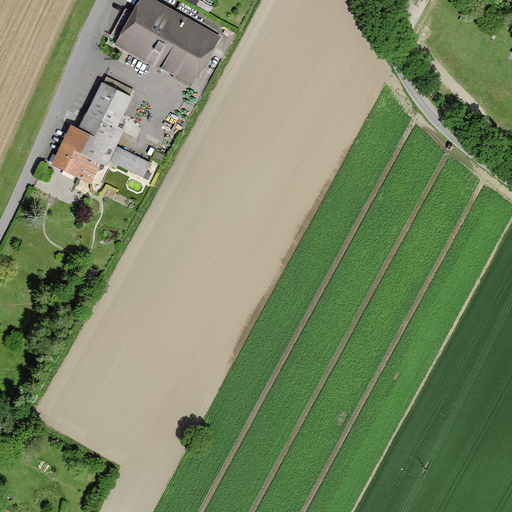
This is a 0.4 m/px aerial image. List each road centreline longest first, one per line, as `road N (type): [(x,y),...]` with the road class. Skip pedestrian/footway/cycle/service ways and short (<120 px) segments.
road 1 (unclassified): [(0,231),(104,0)]
road 2 (unclassified): [(368,0),(424,103),(511,180)]
